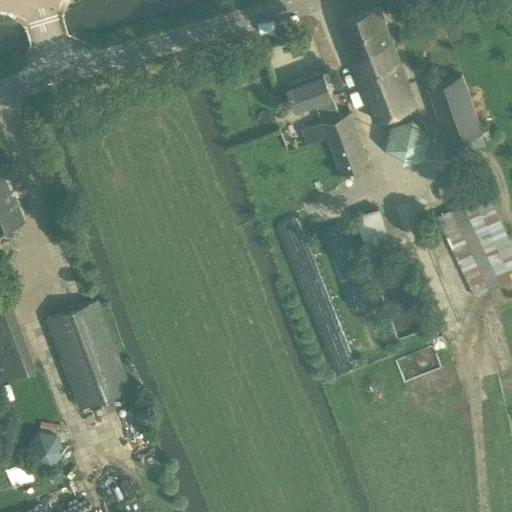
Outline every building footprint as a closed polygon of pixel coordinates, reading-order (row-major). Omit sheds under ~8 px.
[(340,21),(376,119),(417,104),(381,6),(340,21)] [(323,121),(340,115),(333,97),(334,96),(324,69),(287,82),(297,109),(316,102),(323,121)] [(451,143),(484,131),(463,74),(430,86),(451,143)] [(323,121),(328,135),(341,171),(369,161),(351,111),(340,115),(323,121)] [(383,121),(387,160),(425,156),(421,117),(383,121)] [(323,121),(302,129),(307,143),(328,135),(323,121)] [(0,228),(23,219),(16,200),(13,201),(3,174),(0,174),(0,228)] [(511,243),(488,193),(438,216),(475,296),(511,278),(511,243)] [(0,377),(1,379),(35,366),(6,290),(0,292),(0,377)] [(80,406),(131,387),(98,299),(47,318),(80,406)] [(9,384),(0,386),(0,400),(13,397),(9,384)] [(56,462),(55,430),(28,431),(29,463),(56,462)]
